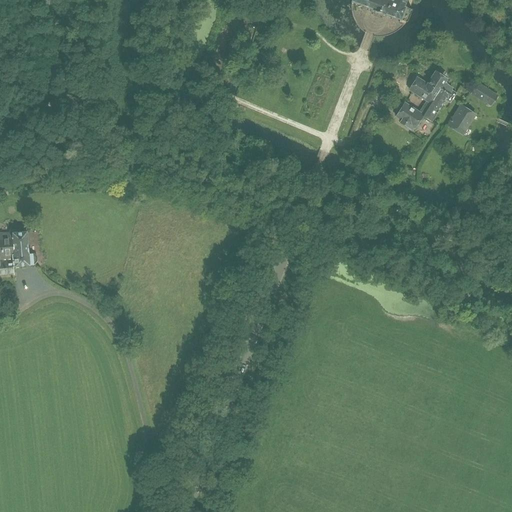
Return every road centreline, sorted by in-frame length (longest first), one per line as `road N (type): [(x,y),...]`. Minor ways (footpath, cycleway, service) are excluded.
road 1 (tertiary): [(239,188),(134,157),(104,139),(70,92),(44,0)]
road 2 (tertiary): [(183,511),(288,234)]
road 3 (track): [(347,231),(482,239),(511,193)]
road 4 (unclassified): [(350,237),(424,280),(511,301)]
